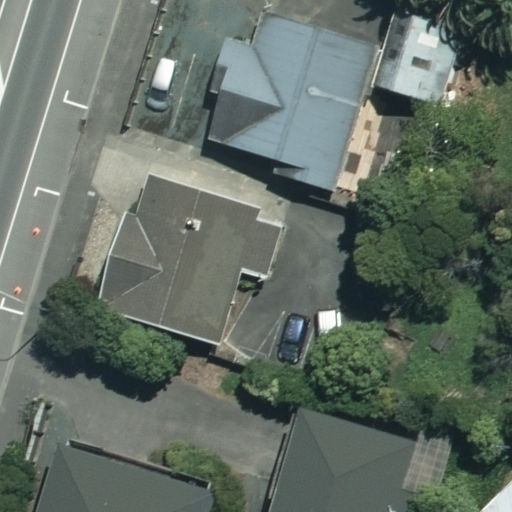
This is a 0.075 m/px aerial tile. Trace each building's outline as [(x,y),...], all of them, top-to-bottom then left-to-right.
[(268,58),(246,50),(225,105),(235,109),(221,148),(289,174),(285,186),(341,207),(383,93),(437,113),(465,39),(409,18),(392,63),(282,22),(268,58)] [(254,363),(295,232),(156,188),(114,319),(254,363)] [(396,511),(417,453),(316,419),(285,511),(396,511)] [(229,511),(232,505),(80,461),(65,511),(229,511)] [(511,511),(511,494),(495,511),(511,511)]
